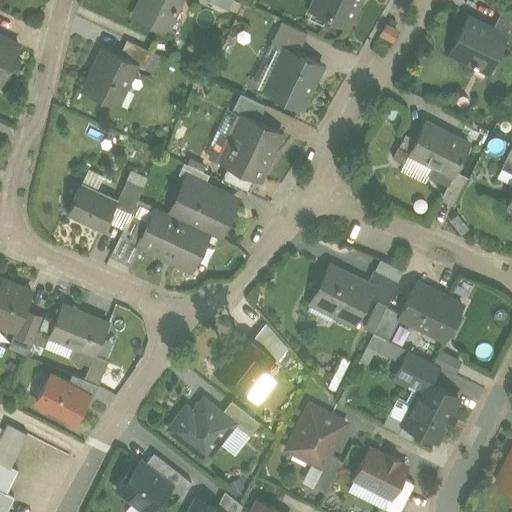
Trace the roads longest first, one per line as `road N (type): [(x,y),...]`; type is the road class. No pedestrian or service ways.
road 1 (residential): [(179,310),(10,233),(63,0)]
road 2 (residential): [(310,188),(367,70),(397,58),(423,0)]
road 3 (residential): [(511,268),(310,188)]
road 4 (residential): [(179,310),(237,280),(310,188)]
road 5 (residential): [(447,511),(511,364)]
road 6 (residential): [(108,438),(179,310)]
